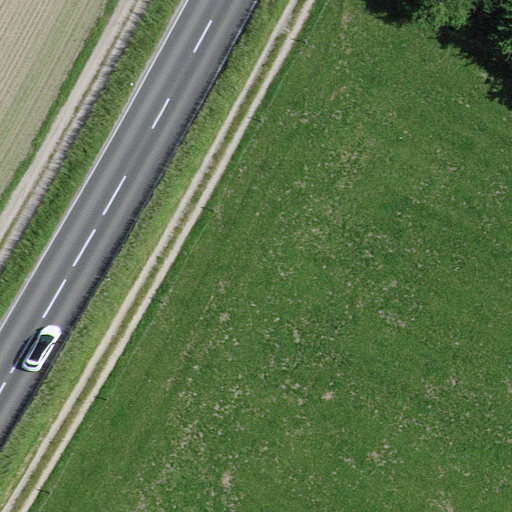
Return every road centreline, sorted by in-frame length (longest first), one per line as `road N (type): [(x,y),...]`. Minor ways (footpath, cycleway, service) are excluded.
road 1 (track): [(0,511),(184,214),(302,0)]
road 2 (primary): [(0,373),(223,0)]
road 3 (track): [(123,0),(0,227)]
